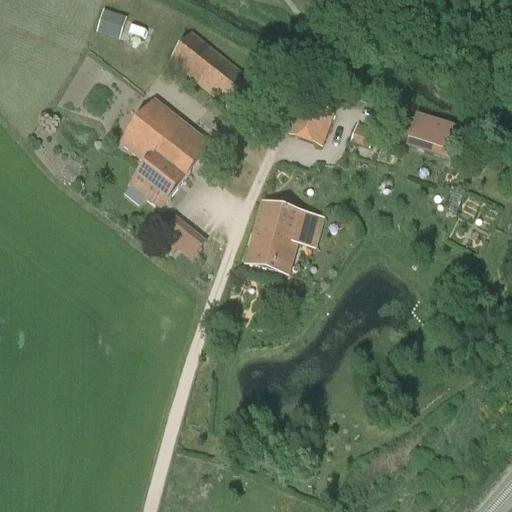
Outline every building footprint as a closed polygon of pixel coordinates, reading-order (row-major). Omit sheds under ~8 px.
[(105,12),(97,34),(120,43),(128,21),(105,12)] [(169,63),(226,109),(249,81),(192,35),(169,63)] [(248,89),(271,97),(278,77),(255,69),(248,89)] [(120,147),(146,167),(154,157),(185,183),(212,149),(156,103),(120,147)] [(301,104),(289,138),(322,150),(334,115),(301,104)] [(434,149),(432,155),(450,160),(459,133),(417,119),(410,141),(434,149)] [(377,133),(358,126),(351,144),(370,151),(377,133)] [(154,157),(146,167),(147,168),(130,189),(160,213),(185,183),(154,157)] [(306,217),(263,205),(245,267),(289,280),(306,217)] [(166,253),(173,258),(178,252),(191,263),(207,243),(187,227),(166,253)]
